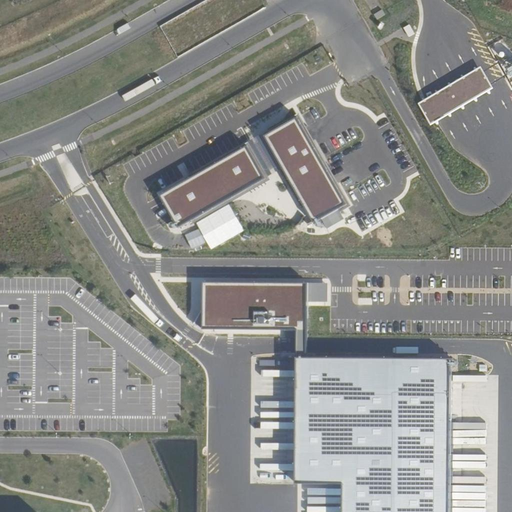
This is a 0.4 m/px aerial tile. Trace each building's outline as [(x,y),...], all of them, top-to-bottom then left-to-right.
[(372,37),(366,40),(374,53),(379,50),(372,37)] [(371,66),(382,59),(379,53),(367,61),(371,66)] [(378,78),(384,90),(397,82),(391,71),(378,78)] [(263,133),(305,222),(337,206),(296,117),(263,133)] [(243,148),(155,193),(172,227),(261,181),(243,148)] [(56,206),(43,214),(72,262),(86,254),(56,206)] [(306,282),(200,278),(198,332),(292,335),(291,358),(303,359),(306,282)] [(452,511),(455,361),(303,359),(301,479),(348,481),(348,511),(452,511)] [(495,431),(494,382),(478,383),(479,432),(495,431)]
